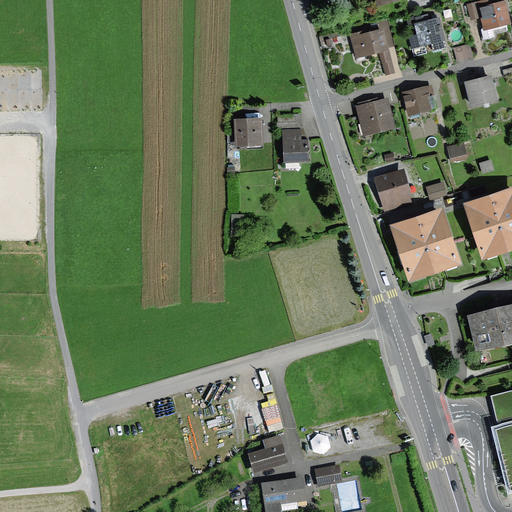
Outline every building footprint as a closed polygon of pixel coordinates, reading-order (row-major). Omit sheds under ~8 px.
[(491,27),(509,22),(503,0),(486,0),(468,4),(471,18),(479,16),(477,10),(481,8),(484,18),(482,19),(484,28),(481,29),(483,37),(485,38),(492,37),(494,35),(491,27)] [(443,39),(438,19),(425,22),(424,16),(416,18),(418,24),(416,25),(418,35),(411,37),(413,47),(443,39)] [(351,35),(357,56),(386,49),(381,30),(362,35),(361,32),(351,35)] [(469,45),(451,50),(455,61),(473,56),(469,45)] [(383,62),(386,74),(394,72),(391,60),(383,62)] [(511,67),(502,70),(504,77),(511,74),(511,67)] [(468,101),(475,102),(495,97),(492,87),(496,83),(490,81),(490,78),(477,81),(475,75),(468,77),(469,83),(467,83),(470,93),(466,94),(468,101)] [(404,93),(410,114),(430,109),(427,97),(433,95),(431,87),(404,93)] [(365,122),(368,131),(392,125),(386,101),(367,106),(366,102),(359,104),(360,108),(359,108),(363,123),(365,122)] [(277,115),(277,123),(296,122),(296,114),(277,115)] [(258,142),(258,132),(261,132),(260,121),(241,122),(241,117),(235,117),(235,123),(236,123),(237,143),(258,142)] [(299,165),(299,161),(308,160),(307,140),(299,140),(298,130),(283,130),(284,162),(285,161),(286,165),(288,168),(296,167),(299,165)] [(449,148),(452,160),(466,157),(463,145),(449,148)] [(384,155),(386,162),(393,160),(392,154),(384,155)] [(480,165),(483,172),(493,169),(491,162),(480,165)] [(380,181),(388,207),(410,201),(402,174),(401,174),(400,171),(384,176),(385,179),(380,181)] [(428,188),(429,194),(444,190),(443,184),(428,188)] [(511,241),(511,191),(469,206),(484,251),(497,246),(498,249),(506,246),(505,243),(511,241)] [(440,213),(396,227),(411,272),(423,268),(424,271),(433,268),(432,265),(455,257),(440,213)] [(233,226),(233,235),(241,235),(242,216),(233,216),(233,224),(232,224),(232,226),(233,226)] [(471,316),(477,343),(493,339),(494,342),(511,337),(511,306),(503,309),(502,307),(493,309),(494,311),(471,316)] [(506,476),(509,490),(511,489),(511,389),(490,395),(497,421),(498,421),(499,426),(494,427),(506,476)] [(252,459),(255,471),(285,463),(277,438),(265,442),(269,452),(259,455),(259,457),(252,459)] [(316,471),(319,486),(334,483),(331,468),(316,471)] [(267,511),(274,511),(306,507),(302,481),(264,487),(267,511)]
